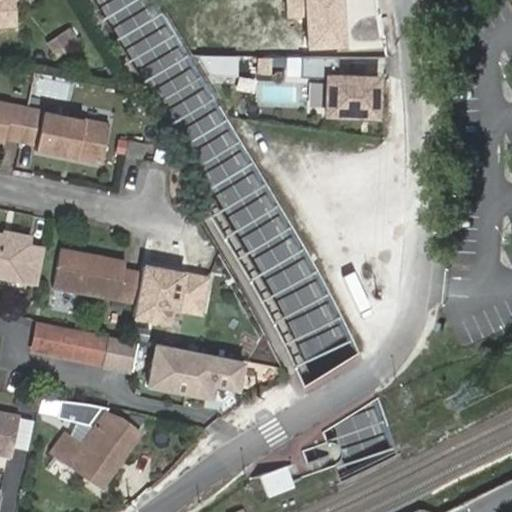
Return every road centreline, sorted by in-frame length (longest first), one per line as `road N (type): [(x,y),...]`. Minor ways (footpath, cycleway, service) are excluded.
road 1 (secondary): [(385,511),(335,364),(122,0)]
road 2 (unclassified): [(414,0),(427,123),(419,290),(397,348)]
road 3 (residential): [(397,348),(158,511)]
road 4 (residential): [(0,190),(163,224)]
